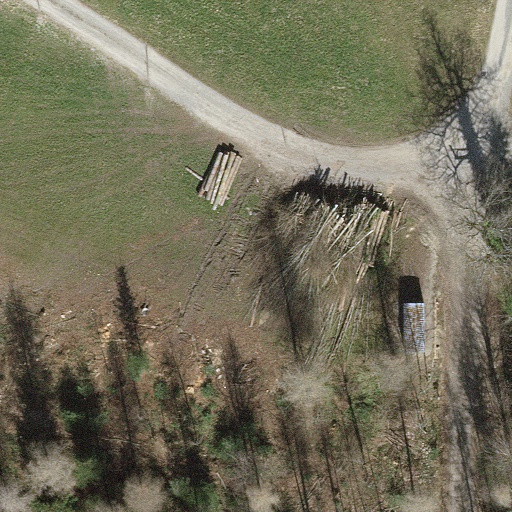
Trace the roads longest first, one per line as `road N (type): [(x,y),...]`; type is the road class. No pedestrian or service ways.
road 1 (track): [(36,0),(297,165),(386,173),(450,136),(493,68),(506,0)]
road 2 (track): [(444,511),(465,217),(428,149)]
